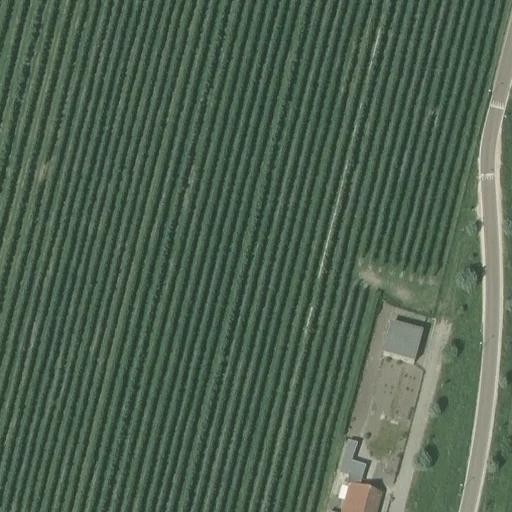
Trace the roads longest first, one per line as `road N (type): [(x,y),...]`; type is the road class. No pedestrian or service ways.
road 1 (unclassified): [(465,511),(487,372),(489,127),(511,40)]
road 2 (residential): [(393,511),(443,322)]
